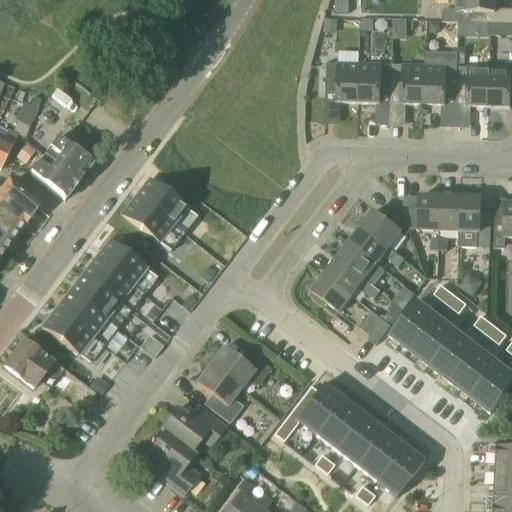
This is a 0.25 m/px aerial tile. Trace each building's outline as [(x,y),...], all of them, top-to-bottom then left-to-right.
[(496,15),(496,0),(456,0),(456,11),(446,10),(443,14),(443,24),(459,25),(486,25),(486,15),(496,15)] [(349,16),(350,14),(350,3),(338,3),(335,3),(335,16),(349,16)] [(489,38),(489,25),(486,25),(459,25),(459,38),(489,39),(489,38)] [(511,38),(511,25),(489,25),(489,38),(511,38)] [(457,84),(458,55),(425,54),(425,68),(424,107),(446,108),(446,98),(456,98),(457,84)] [(358,105),(360,66),(327,65),(326,95),(337,95),(336,105),(358,105)] [(391,96),(392,67),(360,66),(358,105),(381,106),(381,96),(391,96)] [(425,68),(392,67),(391,96),(402,97),(402,107),(424,107),(425,68)] [(489,109),(490,70),(468,69),(467,84),(457,84),(456,98),(467,99),(467,109),(489,109)] [(511,70),(490,70),(489,109),(511,110),(511,80),(511,70)] [(38,114),(28,109),(21,123),(31,128),(38,114)] [(0,127),(0,171),(0,172),(18,137),(0,127)] [(55,166),(79,184),(93,166),(58,139),(49,150),(60,159),(55,166)] [(36,153),(26,146),(15,159),(25,167),(36,153)] [(79,184),(55,166),(50,172),(39,164),(30,175),(65,202),(79,184)] [(38,210),(16,193),(8,186),(1,195),(0,194),(0,209),(24,228),(38,210)] [(150,192),(137,210),(184,247),(197,229),(150,192)] [(439,233),(441,198),(420,197),(419,233),(439,233)] [(459,234),(461,199),(441,198),(439,233),(459,234)] [(461,199),(459,234),(459,250),(490,251),(491,215),(481,215),(481,200),(461,199)] [(505,240),(511,240),(511,205),(506,205),(505,228),(495,228),(494,249),(505,250),(505,240)] [(389,251),(389,250),(401,235),(406,238),(410,233),(406,222),(386,207),(378,217),(373,213),(361,230),(389,251)] [(24,229),(24,228),(0,209),(0,236),(10,245),(23,228),(24,229)] [(137,210),(123,227),(170,264),(184,247),(137,210)] [(405,263),(389,250),(389,251),(361,230),(349,245),(377,267),(383,258),(399,271),(405,263)] [(0,258),(10,245),(0,236),(0,258)] [(431,252),(439,252),(439,241),(431,240),(431,252)] [(439,241),(439,252),(448,253),(448,241),(439,241)] [(349,245),(337,261),(372,288),(385,273),(377,267),(349,245)] [(108,246),(94,264),(130,292),(144,274),(108,246)] [(375,303),(381,295),(372,288),(337,261),(324,277),(352,299),(359,290),(375,303)] [(94,264),(81,281),(117,309),(130,292),(94,264)] [(201,279),(208,285),(216,275),(208,269),(201,279)] [(468,273),(458,288),(473,297),(483,283),(468,273)] [(340,315),(352,299),(324,277),(312,293),(340,315)] [(81,281),(68,298),(104,326),(117,309),(81,281)] [(448,292),(442,287),(434,297),(441,302),(448,292)] [(398,294),(392,302),(396,306),(404,312),(410,304),(415,298),(403,288),(398,294)] [(454,297),(448,292),(441,302),(447,307),(454,297)] [(190,297),(181,308),(188,313),(196,303),(190,297)] [(461,302),(454,297),(447,307),(453,311),(461,302)] [(68,298),(55,315),(90,343),(91,342),(104,326),(68,298)] [(467,307),(461,302),(454,311),(460,316),(467,307)] [(438,318),(418,303),(391,339),(410,354),(438,318)] [(404,312),(396,306),(384,322),(391,328),(404,312)] [(148,320),(155,325),(162,315),(156,310),(148,320)] [(376,347),(391,328),(372,314),(360,330),(371,338),(368,341),(376,347)] [(55,315),(41,332),(88,369),(102,351),(91,342),(90,343),(55,315)] [(487,322),(481,317),(474,327),(480,332),(487,322)] [(458,333),(438,318),(410,354),(430,369),(458,333)] [(494,327),(487,322),(480,332),(487,337),(494,327)] [(500,332),(494,327),(487,337),(493,341),(500,332)] [(507,337),(500,332),(493,341),(499,346),(507,337)] [(477,348),(458,333),(430,369),(449,384),(477,348)] [(161,348),(149,339),(141,351),(152,359),(161,348)] [(24,342),(4,368),(34,390),(53,365),(24,342)] [(497,363),(477,348),(449,384),(469,400),(497,363)] [(224,350),(210,368),(241,391),(248,382),(258,390),(272,371),(254,358),(247,367),(224,350)] [(511,384),(511,375),(497,363),(469,400),(489,415),(511,384)] [(241,391),(210,368),(197,386),(220,403),(212,414),(230,428),(244,409),(233,401),(241,391)] [(69,381),(64,387),(70,392),(75,386),(69,381)] [(94,382),(89,389),(99,397),(105,390),(94,382)] [(342,402),(322,387),(317,395),(309,404),(302,414),(295,423),(298,426),(314,438),(342,402)] [(303,399),(309,404),(317,395),(310,390),(303,399)] [(296,409),(302,414),(309,404),(303,399),(296,409)] [(362,417),(342,402),(314,438),(334,453),(362,417)] [(165,434),(192,454),(202,441),(211,449),(216,442),(225,449),(234,437),(225,431),(226,430),(198,409),(189,420),(177,411),(162,431),(165,434)] [(288,418),(295,423),(302,414),(296,409),(288,418)] [(381,432),(362,417),(334,453),(354,468),(381,432)] [(293,432),(298,426),(288,418),(283,425),(293,432)] [(288,438),(293,432),(283,425),(279,431),(288,438)] [(283,445),(288,438),(279,431),(274,437),(283,445)] [(401,447),(381,432),(354,468),(373,484),(401,447)] [(166,468),(157,480),(184,500),(200,480),(186,469),(195,457),(192,454),(165,434),(149,454),(161,463),(166,468)] [(496,467),(511,467),(511,447),(490,446),(489,452),(496,452),(496,467)] [(421,462),(401,447),(373,484),(393,499),(421,462)] [(327,463),(320,458),(313,468),(319,472),(327,463)] [(333,468),(327,463),(319,472),(326,477),(333,468)] [(511,467),(496,467),(489,467),(488,472),(495,473),(495,486),(511,486),(511,467)] [(257,511),(261,508),(258,505),(246,496),(253,488),(245,481),(237,491),(240,493),(225,511),(257,511)] [(511,506),(511,486),(495,486),(494,501),(487,500),(487,505),(511,506)] [(366,493),(360,488),(353,498),(359,503),(366,493)] [(373,498),(366,493),(359,503),(365,507),(373,498)] [(266,511),(273,503),(265,497),(258,505),(261,508),(257,511),(266,511)] [(305,511),(306,511),(296,503),(289,511),(305,511)]
